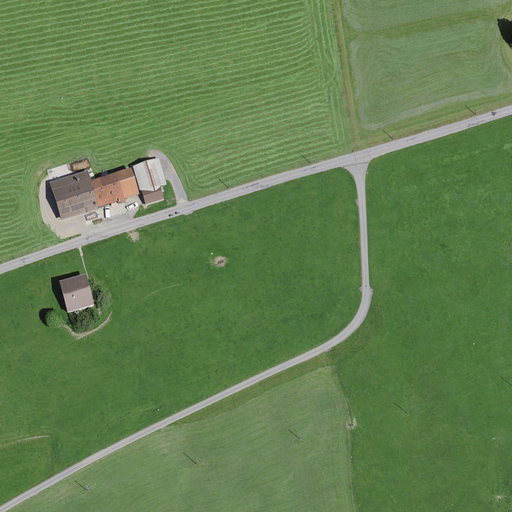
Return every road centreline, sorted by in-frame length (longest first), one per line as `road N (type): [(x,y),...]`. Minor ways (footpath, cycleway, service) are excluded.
road 1 (track): [(359,157),(368,294),(359,320),(337,343),(119,446),(8,511)]
road 2 (unclassified): [(511,110),(0,269)]
